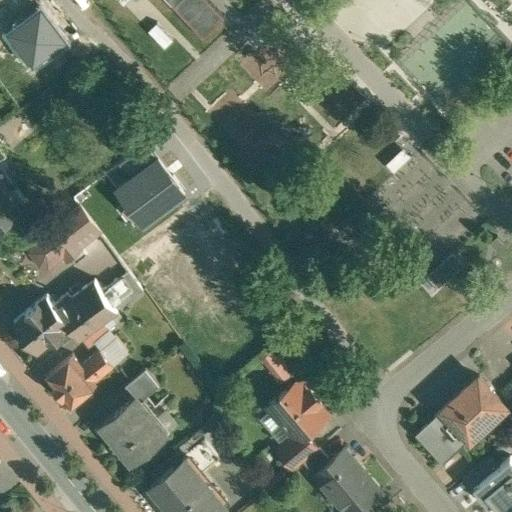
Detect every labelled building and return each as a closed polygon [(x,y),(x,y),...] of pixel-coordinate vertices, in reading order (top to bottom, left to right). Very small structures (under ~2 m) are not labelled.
[(0,182),(0,225),(27,203),(15,188),(9,193),(0,182)] [(59,222),(57,220),(43,231),(44,233),(30,244),(30,253),(40,266),(49,268),(63,256),(67,262),(81,250),(79,248),(99,232),(79,206),(59,222)] [(453,250),(427,273),(439,286),(464,263),(453,250)] [(128,271),(102,290),(117,310),(143,291),(128,271)] [(55,303),(47,293),(40,300),(39,299),(25,311),(26,311),(13,321),(37,350),(50,339),(52,341),(66,331),(63,328),(70,322),(80,338),(81,337),(101,322),(108,317),(117,310),(102,290),(95,280),(70,298),(67,294),(55,303)] [(108,317),(101,322),(108,331),(115,326),(108,317)] [(101,322),(81,337),(89,347),(108,332),(108,331),(101,322)] [(81,365),(73,354),(46,376),(69,405),(96,383),(94,381),(113,366),(100,349),(81,365)] [(264,362),(284,377),(290,369),(270,355),(264,362)] [(146,368),(125,385),(134,396),(135,395),(140,401),(159,385),(146,368)] [(478,376),(416,434),(443,463),(505,405),(478,376)] [(298,381),(268,407),(296,441),(327,415),(318,404),(321,401),(310,389),(307,391),(298,381)] [(134,396),(101,423),(132,461),(166,433),(140,401),(135,395),(134,396)] [(308,437),(295,448),(288,438),(277,448),(295,469),(303,463),(318,450),(308,437)] [(204,439),(185,456),(201,475),(221,459),(204,439)] [(318,450),(303,463),(310,472),(312,470),(311,470),(327,457),(320,448),(318,450)] [(359,511),(382,493),(344,449),(330,460),(327,457),(311,470),(312,470),(329,491),(330,492),(335,488),(344,499),(340,503),(346,511),(347,511),(359,511)] [(201,475),(185,456),(151,484),(174,511),(216,511),(225,505),(201,475)] [(501,468),(490,457),(466,477),(476,489),(501,468)] [(511,511),(511,458),(501,468),(476,489),(495,511),(511,511)] [(335,488),(330,492),(329,491),(322,497),(333,511),(345,511),(346,511),(340,503),(344,499),(335,488)]
